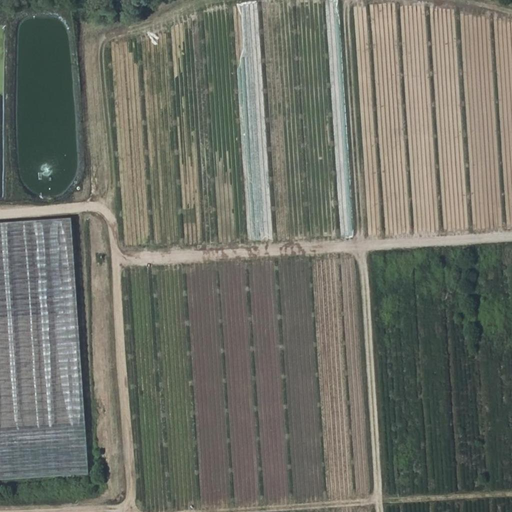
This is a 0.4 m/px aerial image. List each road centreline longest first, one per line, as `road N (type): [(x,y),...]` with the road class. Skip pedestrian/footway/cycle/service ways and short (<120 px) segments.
road 1 (track): [(376,511),(363,243),(121,261),(106,206),(0,212)]
road 2 (track): [(363,243),(511,232)]
